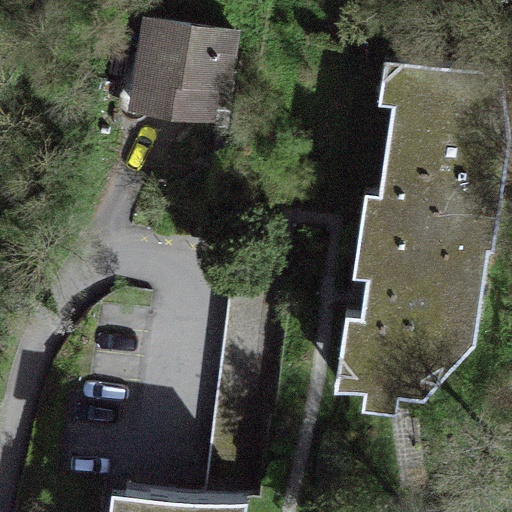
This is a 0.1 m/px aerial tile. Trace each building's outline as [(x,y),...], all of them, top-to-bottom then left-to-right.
[(240,36),(138,19),(122,113),(224,130),(240,36)] [(347,192),(342,227),(490,248),(508,128),(502,79),(369,63),(364,101),(382,103),(369,195),(347,192)] [(473,359),(490,248),(342,227),(335,274),(355,277),(349,318),(328,315),(318,389),(348,393),(346,410),(386,416),(389,396),(429,400),(473,359)] [(293,276),(235,269),(228,324),(286,332),(293,276)] [(286,332),(228,324),(221,380),(279,387),(286,332)] [(279,387),(221,380),(214,434),(268,441),(271,415),(275,415),(279,387)] [(268,441),(214,434),(207,488),(249,493),(261,495),(268,441)] [(207,488),(108,475),(103,511),(246,511),(249,493),(207,488)]
